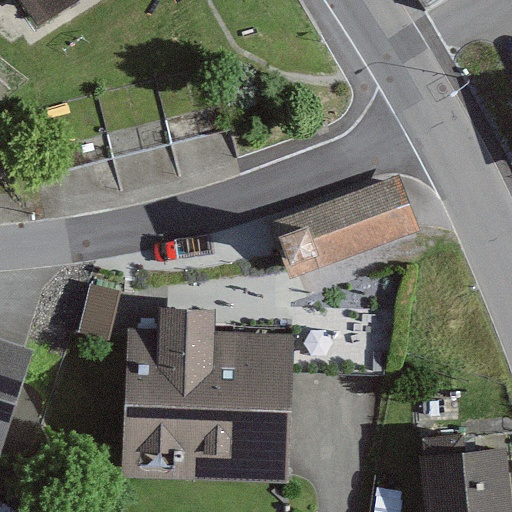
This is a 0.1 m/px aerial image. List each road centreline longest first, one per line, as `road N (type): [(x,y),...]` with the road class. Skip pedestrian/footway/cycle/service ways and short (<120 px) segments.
road 1 (residential): [(0,249),(61,245),(213,211),(438,120)]
road 2 (tertiary): [(511,263),(438,120)]
road 3 (tertiary): [(438,120),(362,0)]
